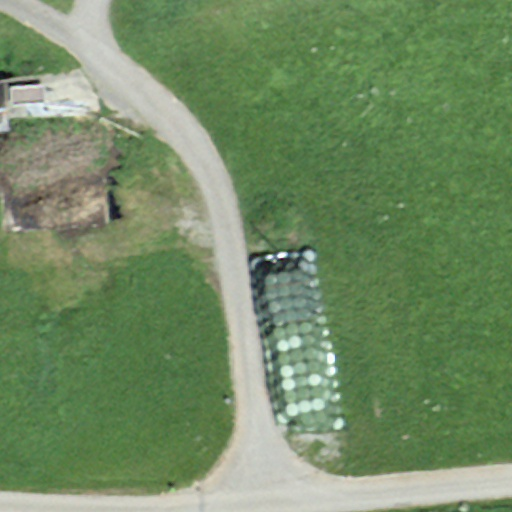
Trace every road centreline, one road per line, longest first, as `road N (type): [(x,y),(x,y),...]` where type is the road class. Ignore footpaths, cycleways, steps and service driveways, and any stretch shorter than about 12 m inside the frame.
road 1 (track): [(260,502),(234,290),(192,142),(79,38),(0,5)]
road 2 (track): [(511,478),(167,511)]
